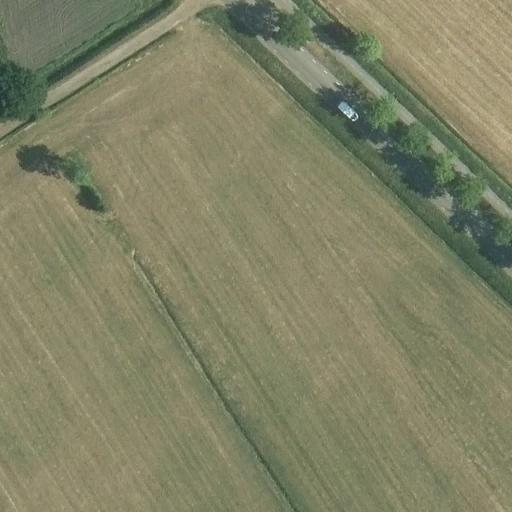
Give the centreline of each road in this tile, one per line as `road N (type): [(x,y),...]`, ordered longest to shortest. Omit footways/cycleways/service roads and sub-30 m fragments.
road 1 (tertiary): [(511,260),(237,0)]
road 2 (track): [(200,0),(0,135)]
